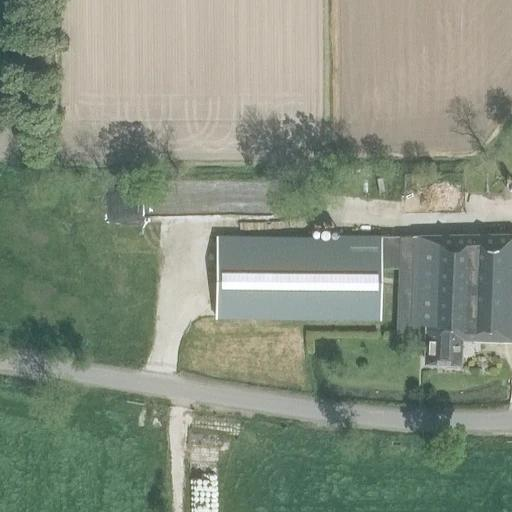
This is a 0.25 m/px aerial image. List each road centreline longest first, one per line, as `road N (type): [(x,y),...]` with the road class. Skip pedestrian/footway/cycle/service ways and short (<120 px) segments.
road 1 (tertiary): [(511,422),(372,420),(0,362)]
road 2 (track): [(26,0),(25,123),(0,144)]
